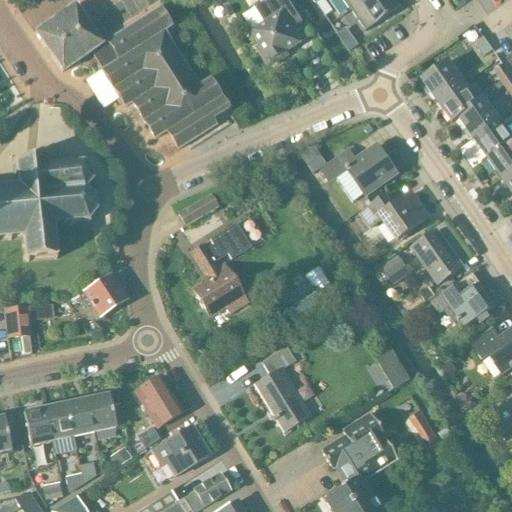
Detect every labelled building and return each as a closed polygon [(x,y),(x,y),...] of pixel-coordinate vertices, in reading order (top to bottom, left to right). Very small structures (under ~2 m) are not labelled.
[(284,52),(298,43),(286,24),(298,16),(287,0),(266,0),(261,4),(254,8),(265,25),(252,33),(261,47),(257,49),(269,67),(287,55),(284,52)] [(342,0),(351,11),(366,0),(342,0)] [(391,0),(366,0),(351,11),(365,33),(400,9),(400,8),(398,9),(391,0)] [(97,41),(103,37),(95,25),(88,29),(73,7),(34,35),(61,74),(101,46),(97,41)] [(211,122),(227,112),(207,80),(198,86),(164,32),(171,28),(158,9),(106,42),(109,47),(92,57),(124,109),(131,104),(154,141),(166,133),(177,151),(215,128),(211,122)] [(352,38),(344,44),(350,53),(358,47),(352,38)] [(484,57),(492,51),(483,38),(475,44),(484,57)] [(436,102),(463,83),(448,62),(421,81),(436,102)] [(503,85),(511,79),(504,67),(495,73),(503,85)] [(511,79),(503,85),(511,98),(511,79)] [(463,83),(436,102),(451,123),(457,118),(477,104),(463,83)] [(457,118),(472,139),(498,120),(484,99),(477,104),(457,118)] [(487,160),(511,142),(511,139),(498,120),(472,139),(487,160)] [(502,181),(511,173),(511,142),(487,160),(502,181)] [(346,151),(319,170),(328,182),(335,177),(353,203),(363,196),(364,197),(395,175),(375,147),(354,163),(346,151)] [(13,174),(14,177),(16,177),(17,186),(5,188),(5,185),(1,185),(2,188),(0,187),(0,239),(7,240),(7,241),(11,241),(11,239),(23,238),(23,246),(20,246),(21,250),(23,249),(24,257),(22,258),(22,261),(25,261),(25,263),(28,263),(28,261),(53,258),(53,261),(56,260),(56,258),(58,258),(58,254),(55,255),(54,247),(57,247),(57,243),(55,243),(54,236),(56,236),(55,232),(53,233),(53,226),(68,224),(68,227),(71,226),(71,223),(86,222),(86,224),(89,224),(89,221),(95,212),(98,212),(98,209),(95,210),(93,199),(96,199),(96,196),(92,196),(86,191),(88,191),(88,189),(84,189),(90,182),(93,183),(94,181),(91,180),(90,173),(91,171),(90,169),(88,171),(83,166),(84,164),(82,163),(81,165),(65,166),(65,164),(62,164),(62,166),(46,167),(46,162),(49,162),(48,160),(46,160),(46,157),(42,157),(43,159),(18,162),(18,160),(15,160),(15,162),(12,162),(13,165),(15,165),(16,173),(13,174)] [(319,170),(327,165),(321,157),(308,166),(313,174),(319,170)] [(511,173),(502,181),(511,195),(511,173)] [(396,240),(426,219),(409,195),(392,208),(385,198),(359,216),(368,229),(382,220),(396,240)] [(183,228),(217,209),(210,198),(177,217),(183,228)] [(226,271),(218,276),(212,265),(226,256),(229,261),(249,249),(235,226),(208,242),(211,247),(204,252),(201,247),(189,255),(206,282),(189,292),(207,321),(224,310),(228,316),(246,305),(226,271)] [(437,286),(462,269),(437,232),(411,249),(437,286)] [(405,268),(398,258),(380,270),(387,280),(405,268)] [(82,294),(99,319),(125,302),(109,277),(82,294)] [(489,319),(485,313),(494,307),(478,285),(463,295),(456,285),(430,304),(437,315),(442,311),(451,324),(455,321),(461,330),(476,320),(480,326),(489,319)] [(424,303),(425,302),(433,296),(428,288),(419,295),(424,303)] [(53,319),(52,306),(3,311),(6,341),(31,339),(29,321),(53,319)] [(501,376),(511,368),(511,329),(498,340),(490,329),(469,344),(480,360),(487,356),(501,376)] [(280,372),(294,364),(286,350),(261,365),(269,378),(254,387),(282,434),(308,419),(280,372)] [(408,382),(402,373),(386,382),(392,392),(408,382)] [(159,380),(135,395),(157,429),(181,414),(159,380)] [(107,397),(86,402),(93,435),(114,431),(107,397)] [(93,435),(86,402),(65,406),(72,440),(93,435)] [(51,444),(72,440),(65,406),(44,410),(51,444)] [(51,444),(44,410),(22,415),(29,448),(51,444)] [(368,417),(340,434),(343,438),(319,453),(331,472),(334,470),(344,487),(322,500),(329,511),(378,511),(361,484),(396,463),(368,417)] [(3,419),(0,419),(0,455),(10,453),(3,419)] [(160,442),(153,429),(145,434),(137,439),(144,451),(152,447),(160,442)] [(174,479),(207,459),(189,430),(151,454),(160,470),(166,466),(174,479)] [(130,460),(123,449),(109,458),(116,469),(130,460)] [(73,471),(68,472),(69,478),(80,475),(79,472),(79,468),(77,460),(71,461),(73,471)] [(93,469),(79,472),(80,475),(82,484),(82,485),(94,478),(94,476),(93,469)] [(65,478),(68,493),(68,494),(82,485),(82,484),(80,475),(69,478),(65,478)] [(194,494),(178,504),(182,511),(198,511),(228,494),(218,477),(193,492),(194,494)] [(0,485),(0,494),(9,493),(7,484),(0,485)] [(58,484),(42,488),(45,501),(61,497),(58,484)] [(140,511),(182,511),(178,504),(171,493),(140,511)] [(30,496),(12,499),(19,511),(22,510),(34,502),(30,496)] [(84,511),(75,497),(49,511),(84,511)]
